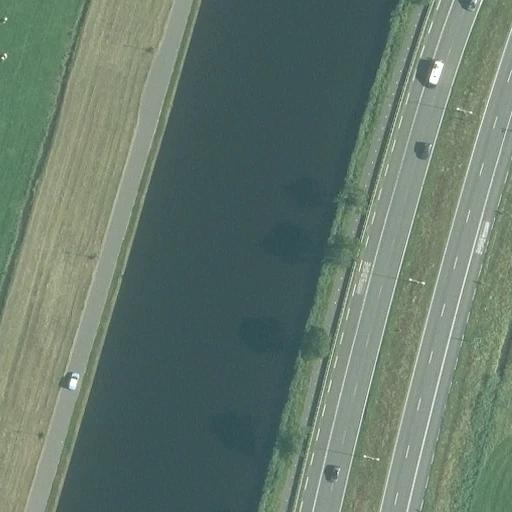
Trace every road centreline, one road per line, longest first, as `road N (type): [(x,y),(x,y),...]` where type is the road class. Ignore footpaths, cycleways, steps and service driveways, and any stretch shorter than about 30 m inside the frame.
road 1 (unclassified): [(35,511),(181,0)]
road 2 (primary): [(468,0),(404,207),(328,511)]
road 3 (primary): [(393,511),(511,71)]
